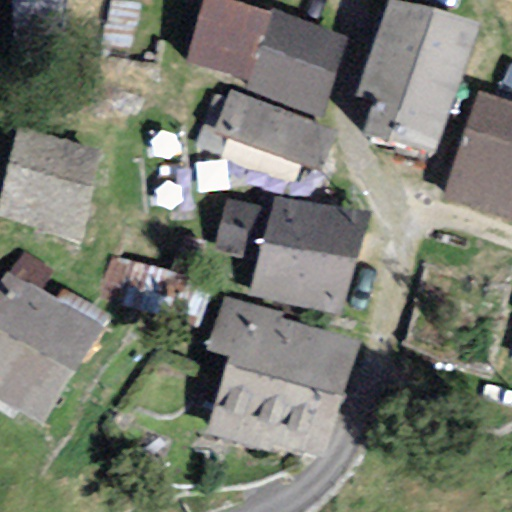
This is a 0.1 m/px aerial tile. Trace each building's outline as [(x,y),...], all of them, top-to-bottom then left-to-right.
[(71,0),(14,0),(15,55),(71,56),(71,0)] [(268,20),(211,0),(206,0),(181,70),(215,81),(242,92),(268,20)] [(471,38),(386,7),(352,102),(374,110),(363,140),(426,162),(471,38)] [(341,45),(268,20),(242,92),(314,120),(341,45)] [(242,92),(215,81),(194,134),(326,185),(344,139),(311,126),(314,120),(242,92)] [(511,103),(476,93),(442,198),(511,220),(511,103)] [(113,169),(29,134),(0,202),(0,217),(80,250),(113,169)] [(171,252),(129,237),(117,270),(199,300),(210,270),(252,286),(277,206),(219,185),(203,229),(183,221),(171,252)] [(378,217),(281,190),(277,206),(252,286),(253,301),(348,327),(378,217)] [(121,344),(23,280),(0,314),(0,402),(58,440),(121,344)] [(349,344),(233,307),(213,366),(233,372),(214,432),(311,463),(349,344)]
